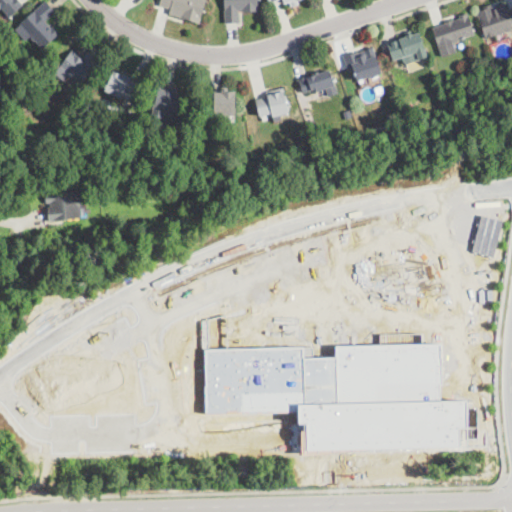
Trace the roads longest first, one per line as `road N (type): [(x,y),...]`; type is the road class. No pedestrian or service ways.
road 1 (residential): [(0,375),(193,258),(324,216),(460,189),(511,188)]
road 2 (secondary): [(511,497),(30,511)]
road 3 (residential): [(93,0),(154,42),(224,56),(278,47),(408,0)]
